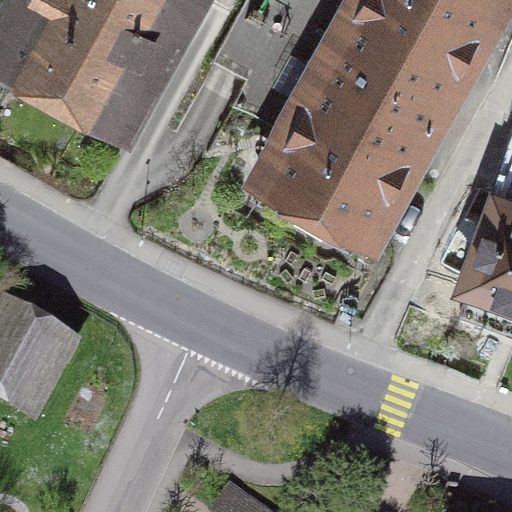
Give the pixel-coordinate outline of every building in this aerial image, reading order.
[(0,44),(120,112),(182,0),(22,0),(0,39),(0,44)] [(362,0),(270,167),(368,222),(492,0),(362,0)] [(469,281),(459,309),(511,328),(511,192),(510,197),(495,192),(463,279),(469,281)] [(13,330),(0,352),(0,385),(23,398),(49,351),(13,330)] [(259,511),(230,491),(215,511),(259,511)]
